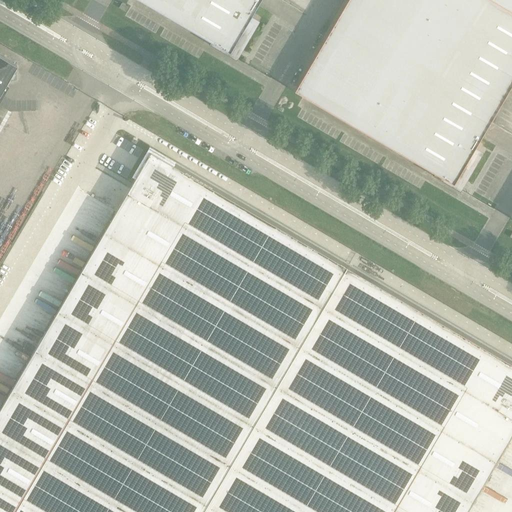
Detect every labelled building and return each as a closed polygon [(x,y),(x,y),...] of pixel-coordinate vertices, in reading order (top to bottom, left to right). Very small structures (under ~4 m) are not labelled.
[(261,0),(145,0),(213,39),(211,43),(234,57),(255,21),(251,19),(261,0)] [(474,150),(511,85),(511,0),(348,0),(296,89),(436,170),(434,174),(458,188),(479,153),(474,150)] [(128,6),(122,3),(119,7),(126,11),(128,6)] [(16,64),(0,54),(0,98),(8,85),(5,83),(16,64)] [(0,511),(466,511),(511,434),(511,360),(151,148),(137,173),(138,174),(0,409),(0,511)]
